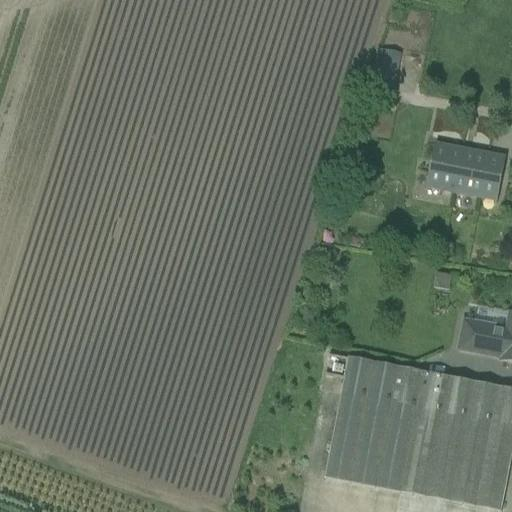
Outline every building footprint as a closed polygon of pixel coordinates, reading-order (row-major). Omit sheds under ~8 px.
[(400,57),(379,53),(376,65),(398,69),(400,57)] [(368,107),(394,112),(397,95),(371,91),(368,107)] [(497,205),(506,161),(435,147),(426,191),(497,205)] [(304,313),(302,325),(312,326),(314,315),(304,313)] [(464,325),(459,353),(501,361),(501,364),(511,366),(511,315),(510,316),(507,333),(464,325)] [(485,511),(501,511),(511,458),(511,393),(348,362),(325,481),(485,511)]
